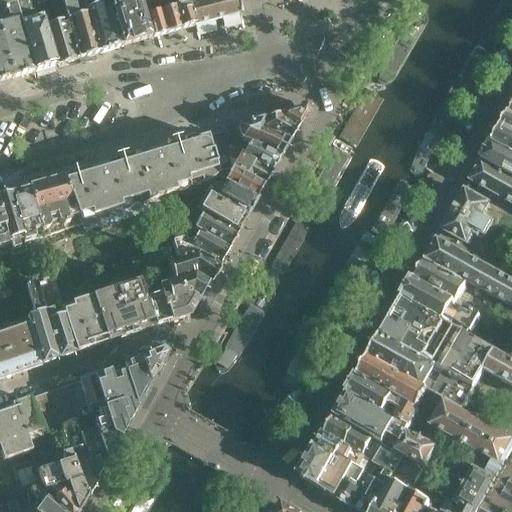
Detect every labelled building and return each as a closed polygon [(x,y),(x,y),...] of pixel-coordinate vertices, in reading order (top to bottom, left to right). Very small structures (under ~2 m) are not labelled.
[(34,74),(12,0),(0,0),(0,34),(13,80),(34,74)] [(78,61),(67,21),(41,29),(40,23),(36,14),(37,5),(35,0),(12,0),(34,74),(54,68),(58,67),(78,61)] [(78,61),(123,48),(151,40),(144,16),(139,0),(35,0),(37,5),(54,0),(60,0),(67,21),(78,61)] [(139,0),(144,16),(159,12),(174,8),(187,4),(203,0),(139,0)] [(239,15),(235,0),(203,0),(187,4),(194,27),(239,15)] [(511,0),(507,0),(485,40),(499,48),(511,23),(511,0)] [(194,27),(187,4),(174,8),(181,31),(194,27)] [(181,31),(174,8),(159,12),(166,36),(181,31)] [(385,77),(386,80),(386,82),(387,85),(388,87),(393,86),(395,85),(397,84),(400,82),(402,80),(404,78),(405,75),(434,21),(434,18),(434,16),(434,14),(431,11),(429,9),(426,8),(422,8),(420,8),(418,10),(416,12),(388,66),(386,69),(386,71),(385,74),(385,77)] [(166,36),(159,12),(144,16),(151,40),(166,36)] [(0,83),(13,80),(0,34),(0,83)] [(478,56),(452,102),(464,109),(490,61),(490,60),(490,59),(490,57),(490,56),(489,55),(488,54),(487,53),(486,53),(485,52),(483,52),(482,52),(481,53),(480,54),(479,55),(478,56)] [(339,140),(357,150),(385,102),(367,91),(339,140)] [(307,120),(310,114),(306,107),(300,108),(299,111),(299,112),(282,116),(283,120),(298,129),(303,120),(304,120),(307,120)] [(438,115),(435,120),(407,169),(422,177),(449,128),(452,122),(453,118),(453,116),(452,114),(452,112),(451,110),(450,110),(449,109),(447,109),(445,110),(443,110),(441,112),(438,115)] [(511,116),(510,115),(493,144),(511,154),(511,116)] [(289,144),(298,129),(283,120),(282,116),(263,122),(266,130),(289,144)] [(289,144),(266,130),(263,122),(238,129),(240,136),(241,141),(250,142),(280,159),(289,144)] [(236,146),(240,136),(238,129),(221,134),(220,132),(209,135),(210,137),(207,138),(212,155),(229,150),(228,148),(236,146)] [(176,195),(209,185),(219,177),(212,155),(207,138),(193,142),(192,139),(158,150),(158,153),(138,159),(137,155),(103,166),(104,169),(84,175),(83,172),(65,177),(66,180),(64,181),(81,226),(83,232),(178,204),(176,195)] [(280,159),(250,142),(242,157),(271,174),(280,159)] [(511,154),(493,144),(483,162),(511,178),(511,154)] [(301,207),(319,218),(353,159),(334,148),(301,207)] [(263,189),(233,171),(230,162),(232,161),(229,150),(212,155),(219,177),(221,183),(255,204),(263,189)] [(271,174),(242,157),(233,171),(263,189),(271,174)] [(511,178),(483,162),(471,182),(511,204),(511,178)] [(81,226),(64,181),(33,190),(48,237),(81,226)] [(372,228),(389,238),(415,192),(399,182),(372,228)] [(255,204),(221,183),(205,195),(246,219),(255,204)] [(43,238),(28,191),(26,191),(23,190),(13,193),(11,196),(9,196),(24,244),(43,238)] [(493,221),(484,215),(490,205),(466,192),(446,226),(444,231),(467,245),(470,240),(473,235),(482,240),(485,236),(485,237),(492,225),(491,225),(493,221)] [(246,219),(205,195),(204,196),(196,211),(203,215),(237,235),(246,219)] [(24,244),(9,196),(0,199),(0,218),(8,247),(11,258),(26,253),(23,244),(24,244)] [(203,215),(200,221),(191,223),(190,218),(175,222),(181,237),(196,232),(228,251),(237,235),(203,215)] [(269,271),(269,273),(270,275),(271,276),(272,276),(272,277),(274,277),(278,276),(280,275),(283,272),(286,268),(312,224),(298,216),(272,260),(270,265),(269,269),(269,271)] [(8,247),(0,218),(0,255),(5,254),(3,248),(8,247)] [(336,286),(355,297),(386,242),(366,231),(336,286)] [(228,251),(196,232),(189,245),(184,247),(181,237),(165,246),(171,263),(197,255),(218,268),(228,251)] [(511,282),(438,241),(427,261),(466,283),(511,308),(511,282)] [(208,285),(218,268),(197,255),(171,263),(168,264),(170,273),(156,278),(152,268),(136,273),(139,283),(143,292),(143,293),(195,277),(208,285)] [(466,283),(427,261),(415,281),(454,303),(455,304),(466,283)] [(189,317),(199,301),(199,302),(208,285),(195,277),(143,293),(146,301),(147,301),(155,328),(189,317)] [(62,312),(61,308),(52,278),(35,283),(34,282),(23,285),(33,316),(26,318),(28,323),(41,367),(76,354),(62,312)] [(449,311),(454,303),(415,281),(410,289),(406,287),(402,293),(407,295),(404,300),(452,328),(454,324),(472,334),(481,318),(465,309),(460,317),(449,311)] [(155,328),(147,301),(146,301),(143,293),(143,292),(139,283),(92,298),(107,344),(155,328)] [(249,300),(245,306),(209,368),(226,378),(262,316),(265,310),(267,304),(267,301),(267,299),(266,296),(265,294),(264,294),(263,293),(261,293),(258,294),(255,295),(253,296),(249,300)] [(107,344),(92,298),(88,299),(87,295),(75,299),(77,303),(61,308),(62,312),(76,354),(107,344)] [(472,389),(482,372),(511,389),(511,420),(504,434),(503,434),(488,460),(493,462),(499,466),(511,442),(511,361),(452,328),(404,300),(382,337),(472,389)] [(280,386),(296,395),(342,315),(326,306),(280,386)] [(41,367),(28,323),(9,330),(7,326),(0,328),(0,380),(40,367),(41,367)] [(472,389),(382,337),(371,357),(426,389),(444,399),(456,406),(460,409),(472,389)] [(159,378),(165,368),(161,367),(167,357),(162,353),(140,362),(148,385),(150,386),(156,376),(159,378)] [(426,389),(371,357),(360,375),(416,408),(426,389)] [(150,386),(148,385),(140,362),(124,369),(136,408),(138,409),(150,386)] [(118,446),(138,409),(136,408),(124,369),(94,379),(104,411),(89,416),(90,418),(105,462),(107,464),(118,446)] [(388,434),(400,441),(405,432),(412,421),(418,409),(416,408),(360,375),(352,389),(335,418),(382,444),(388,434)] [(104,411),(94,379),(79,384),(89,416),(104,411)] [(90,418),(89,416),(79,384),(29,401),(44,446),(45,450),(65,443),(60,428),(74,423),(80,421),(90,418)] [(311,400),(315,393),(308,390),(304,396),(311,400)] [(441,433),(456,406),(444,399),(429,426),(441,433)] [(44,446),(29,401),(0,410),(0,455),(2,461),(44,446)] [(453,440),(468,413),(460,409),(456,406),(441,433),(453,440)] [(465,446),(479,420),(468,413),(453,440),(465,446)] [(105,462),(90,418),(80,421),(84,435),(79,437),(93,478),(97,481),(107,464),(105,462)] [(362,455),(368,444),(377,453),(373,462),(377,464),(376,464),(385,470),(394,474),(403,456),(395,451),(382,444),(335,418),(325,435),(344,446),(352,450),(362,455)] [(476,453),(491,427),(479,420),(465,446),(476,453)] [(93,478),(79,437),(74,423),(60,428),(65,443),(84,497),(87,499),(97,481),(93,478)] [(488,460),(503,434),(491,427),(476,453),(488,460)] [(424,467),(434,449),(405,432),(400,441),(395,451),(403,456),(424,467)] [(321,489),(344,446),(325,435),(300,477),(321,489)] [(65,443),(45,450),(31,454),(33,462),(43,491),(51,489),(65,484),(73,511),(79,511),(87,499),(84,497),(65,443)] [(337,499),(355,465),(346,460),(352,450),(344,446),(321,489),(337,499)] [(353,508),(369,478),(376,464),(377,464),(373,462),(368,459),(363,470),(355,465),(337,499),(353,508)] [(154,468),(150,474),(129,511),(149,511),(166,483),(168,476),(170,471),(171,468),(170,466),(169,463),(168,462),(168,461),(167,461),(165,461),(163,461),(160,462),(158,464),(154,468)] [(58,511),(45,501),(53,492),(51,489),(43,491),(33,462),(12,469),(22,500),(26,511),(58,511)] [(480,511),(485,503),(505,469),(499,466),(493,462),(484,477),(472,470),(453,505),(464,511),(463,511),(480,511)] [(511,511),(511,467),(507,465),(505,469),(485,503),(501,511),(511,511)] [(358,511),(372,511),(390,481),(394,474),(385,470),(378,483),(369,478),(353,508),(358,511)] [(423,511),(426,508),(429,503),(390,481),(372,511),(423,511)] [(73,511),(65,484),(51,489),(53,492),(45,501),(58,511),(73,511)] [(226,496),(223,500),(216,511),(232,511),(236,507),(238,502),(239,498),(239,496),(238,494),(238,493),(237,491),(236,491),(234,491),(232,491),(231,492),(229,493),(226,496)] [(26,511),(22,500),(5,506),(7,511),(26,511)] [(501,511),(485,503),(480,511),(501,511)]
